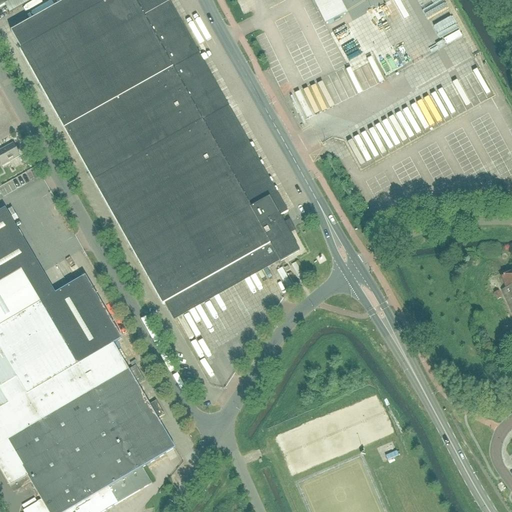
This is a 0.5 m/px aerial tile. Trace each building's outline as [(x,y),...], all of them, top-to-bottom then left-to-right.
[(20,51),(163,305),(165,304),(169,313),(256,264),(275,254),(280,262),(298,252),(279,217),(288,212),(256,155),(169,0),(70,0),(11,33),(21,50),(20,51)] [(341,0),(314,0),(326,23),(348,12),(341,0)] [(345,39),(353,48),(357,46),(349,36),(345,39)] [(279,74),(297,112),(366,80),(348,41),(279,74)] [(383,94),(387,103),(405,95),(401,85),(383,94)] [(0,150),(0,162),(2,166),(20,156),(13,144),(0,150)] [(86,277),(56,294),(5,209),(0,212),(0,472),(9,488),(28,477),(31,482),(12,493),(20,506),(38,495),(41,501),(37,503),(23,511),(103,511),(151,484),(142,468),(175,449),(158,419),(164,415),(156,401),(149,405),(138,386),(145,382),(136,366),(129,370),(115,344),(122,339),(86,277)] [(297,281),(302,278),(294,264),(289,267),(297,281)] [(511,272),(501,278),(506,288),(502,290),(511,313),(511,272)]
